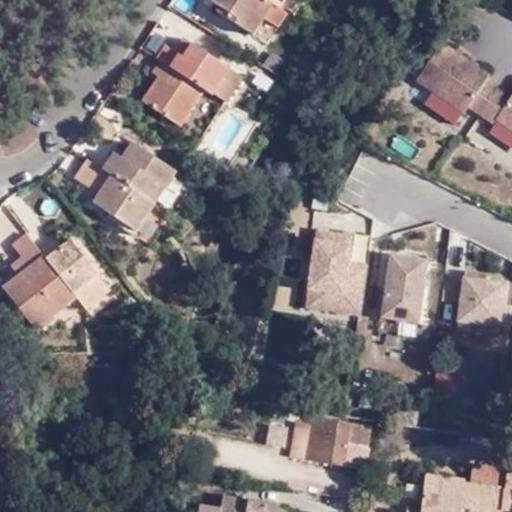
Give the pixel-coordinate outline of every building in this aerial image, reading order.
[(213,10),(249,35),(259,42),(278,12),(275,10),(278,6),(280,0),(205,0),(215,6),(213,10)] [(197,94),(204,98),(207,94),(223,69),(178,39),(169,53),(158,47),(149,60),(153,63),(145,75),(152,81),(136,105),(172,130),(197,94)] [(479,116),(499,87),(488,80),(493,72),(443,40),(415,79),(433,91),(422,103),(449,122),(459,110),(464,113),(468,108),(479,116)] [(235,77),(223,69),(207,94),(218,102),(235,77)] [(511,129),(511,90),(509,94),(499,87),(479,116),(493,125),(497,120),(511,129)] [(123,146),(114,159),(121,164),(131,152),(123,146)] [(121,164),(114,159),(107,155),(94,173),(82,165),(71,182),(90,195),(84,205),(107,219),(104,223),(124,238),(145,209),(138,204),(148,190),(155,194),(166,177),(131,152),(121,164)] [(145,209),(155,194),(148,190),(138,204),(145,209)] [(354,231),(315,228),(306,308),(361,315),(368,264),(351,262),(354,231)] [(23,326),(66,295),(33,250),(17,231),(0,244),(8,254),(17,266),(6,274),(0,277),(0,297),(19,321),(23,326)] [(76,308),(90,298),(82,287),(92,279),(63,240),(56,246),(49,238),(33,250),(66,295),(67,296),(76,308)] [(422,324),(430,255),(387,252),(379,321),(422,324)] [(0,261),(0,264),(6,274),(17,266),(8,254),(0,261)] [(509,276),(464,271),(458,321),(503,326),(509,276)] [(100,290),(92,279),(82,287),(90,298),(100,290)] [(0,320),(8,329),(19,321),(0,297),(0,320)] [(0,340),(0,352),(6,354),(8,341),(0,340)] [(295,453),(330,458),(338,416),(302,410),(295,453)] [(338,416),(330,458),(341,461),(349,419),(338,416)] [(445,511),(447,506),(457,508),(486,511),(487,511),(488,507),(505,509),(504,511),(511,511),(511,473),(493,471),(490,489),(450,483),(450,478),(412,474),(406,508),(390,507),(389,511),(445,511)] [(277,503),(213,492),(209,511),(292,511),(276,508),(277,503)]
